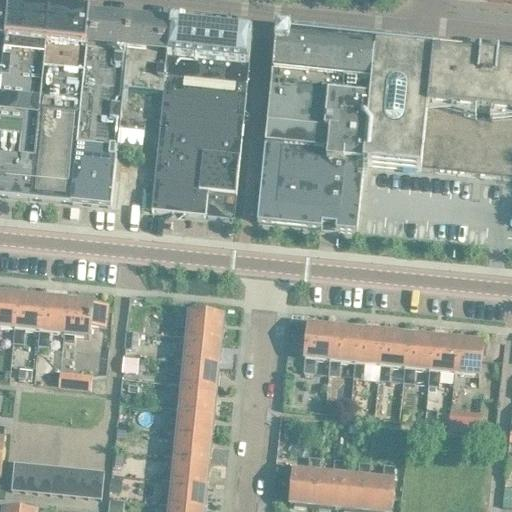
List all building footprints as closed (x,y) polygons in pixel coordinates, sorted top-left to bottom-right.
[(0,88),(8,9),(0,8),(0,88)] [(73,180),(76,147),(88,17),(49,13),(8,9),(0,88),(0,197),(70,205),(73,180)] [(73,180),(70,205),(110,209),(122,91),(129,22),(88,17),(76,147),(73,180)] [(122,91),(163,96),(169,26),(170,25),(129,22),(122,91)] [(206,30),(169,26),(163,96),(151,213),(206,218),(208,194),(221,195),(235,196),(251,34),(215,31),(210,34),(206,30)] [(356,234),(363,166),(375,46),(290,38),(290,35),(275,33),(274,48),(275,48),(257,223),(356,234)] [(375,46),(363,166),(420,172),(431,52),(375,46)] [(511,60),(431,52),(420,172),(511,181),(511,60)] [(218,220),(221,195),(208,194),(206,218),(218,220)] [(233,221),(235,196),(221,195),(218,220),(233,221)] [(0,294),(0,330),(12,332),(16,297),(0,294)] [(16,297),(12,332),(11,345),(22,346),(23,333),(38,334),(41,299),(16,297)] [(63,337),(66,302),(41,299),(38,334),(36,347),(47,349),(48,335),(63,337)] [(92,304),(66,302),(63,337),(61,350),(72,351),(73,338),(88,339),(89,327),(104,329),(106,308),(92,306),(92,304)] [(187,339),(220,342),(223,317),(189,314),(188,331),(176,329),(175,338),(187,339)] [(328,363),(332,329),(307,327),(304,361),(303,372),(312,373),(314,362),(328,363)] [(332,329),(328,363),(327,375),(338,376),(339,364),(354,366),(357,332),(332,329)] [(357,332),(354,366),(352,377),(363,378),(364,367),(378,368),(382,335),(357,332)] [(136,352),(138,336),(125,335),(124,351),(136,352)] [(382,335),(378,368),(377,380),(388,381),(389,370),(404,371),(407,337),(382,335)] [(428,374),(432,340),(407,337),(404,371),(402,383),(412,384),(414,372),(428,374)] [(184,363),(218,367),(220,342),(187,339),(185,354),(174,353),(173,362),(184,363)] [(453,376),(456,342),(432,340),(428,374),(427,385),(438,386),(439,375),(453,376)] [(456,342),(453,376),(452,388),(462,389),(463,377),(478,379),(482,345),(456,342)] [(136,375),(137,360),(122,359),(121,374),(136,375)] [(182,387),(215,390),(218,367),(184,363),(183,378),(171,377),(171,386),(182,387)] [(17,379),(30,381),(31,372),(18,371),(17,379)] [(60,389),(89,392),(90,379),(62,376),(60,389)] [(168,410),(179,411),(213,415),(215,390),(182,387),(180,402),(169,401),(168,410)] [(177,435),(210,438),(213,415),(179,411),(177,426),(167,425),(166,433),(177,435)] [(452,412),(451,428),(481,431),(483,415),(452,412)] [(210,438),(177,435),(175,450),(158,448),(157,457),(174,459),(208,462),(210,438)] [(123,456),(115,455),(113,467),(122,468),(123,456)] [(208,462),(174,459),(173,474),(162,472),(161,482),(172,483),(206,486),(208,462)] [(313,509),(317,475),(318,462),(308,461),(307,474),(292,473),(289,507),(313,509)] [(339,511),(342,477),(344,464),(333,463),(331,476),(317,475),(313,509),(339,511)] [(341,511),(363,511),(367,480),(369,466),(357,465),(356,479),(342,477),(339,511),(341,511)] [(23,492),(26,467),(13,466),(10,491),(23,492)] [(26,467),(23,492),(36,493),(38,468),(26,467)] [(38,468),(36,493),(49,495),(52,469),(38,468)] [(367,480),(363,511),(389,511),(394,469),(383,468),(382,482),(367,480)] [(52,469),(49,495),(63,496),(65,471),(52,469)] [(65,471),(63,496),(75,497),(78,472),(65,471)] [(78,472),(75,497),(88,498),(90,473),(78,472)] [(103,474),(90,473),(88,498),(100,500),(103,474)] [(122,480),(110,479),(108,493),(120,494),(122,480)] [(206,486),(172,483),(170,498),(159,497),(158,506),(169,507),(203,511),(206,486)] [(118,511),(119,503),(109,502),(107,511),(118,511)]
